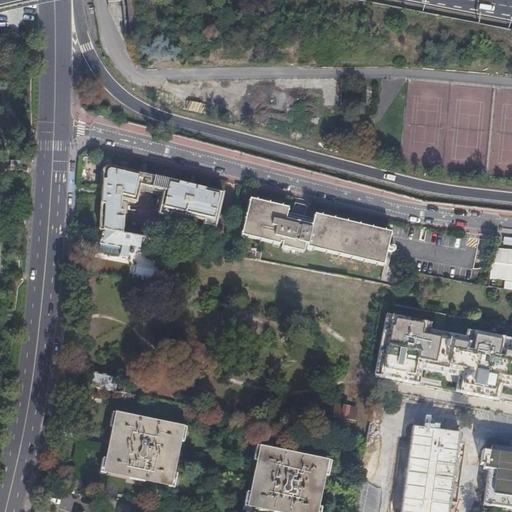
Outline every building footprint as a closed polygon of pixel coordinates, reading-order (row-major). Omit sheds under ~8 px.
[(364,79),(361,105),(367,106),(371,80),(364,79)] [(102,172),(98,231),(101,232),(125,237),(128,202),(135,204),(138,190),(162,196),(158,216),(214,229),(222,194),(108,167),(106,167),(103,169),(102,170),(102,172)] [(313,218),(303,216),(306,204),(294,201),(291,213),(289,213),(290,210),(249,200),(240,237),(278,245),(279,243),(281,244),(280,248),(302,254),(305,245),(306,246),(306,248),(382,267),(391,234),(314,216),(313,218)] [(125,237),(101,232),(98,246),(99,246),(98,254),(119,258),(119,259),(124,259),(125,259),(127,254),(128,255),(130,256),(132,255),(132,252),(132,250),(139,252),(141,245),(142,240),(125,237)] [(233,246),(231,256),(260,262),(261,253),(255,252),(255,250),(233,246)] [(504,281),(503,289),(511,290),(511,249),(492,248),(489,279),(504,281)] [(385,315),(373,377),(378,378),(418,386),(421,370),(456,377),(453,393),(498,402),(501,386),(511,388),(511,348),(508,347),(510,340),(466,331),(464,338),(429,331),(430,324),(385,315)] [(88,372),(85,386),(119,393),(129,395),(131,382),(88,372)] [(357,408),(345,406),(342,420),(354,422),(357,408)] [(114,415),(102,474),(171,488),(183,429),(114,415)] [(406,469),(403,484),(399,511),(447,511),(458,435),(411,429),(406,469)] [(258,448),(246,509),(264,511),(317,511),(327,461),(258,448)] [(511,510),(511,451),(490,449),(482,506),(511,510)] [(397,483),(403,484),(406,469),(399,468),(397,483)]
